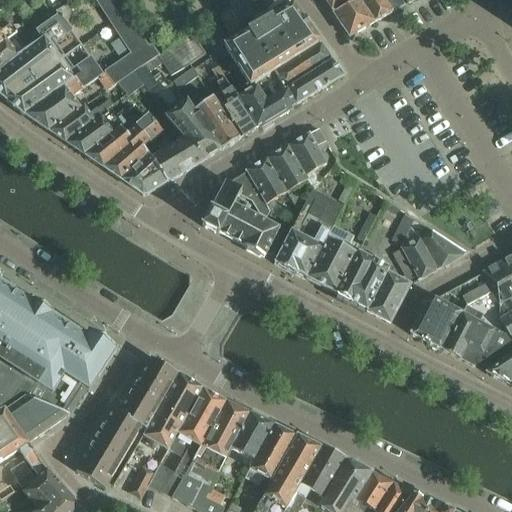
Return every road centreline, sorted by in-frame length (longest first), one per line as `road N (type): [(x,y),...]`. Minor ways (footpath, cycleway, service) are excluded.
road 1 (unclassified): [(492,511),(266,406),(183,357)]
road 2 (unclassified): [(161,227),(211,176),(366,83)]
road 3 (residential): [(98,511),(48,452),(81,427),(143,332)]
road 4 (unclassified): [(0,123),(161,227)]
road 5 (unclassified): [(234,268),(391,347)]
road 6 (unclassified): [(511,194),(420,50)]
road 7 (unclassified): [(143,332),(0,241)]
road 8 (unclassified): [(391,347),(416,297),(511,244)]
